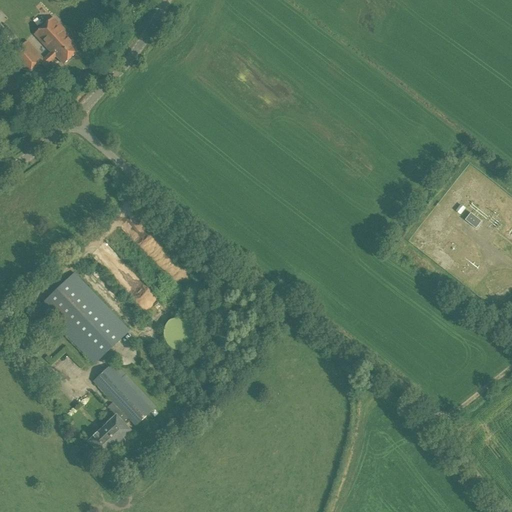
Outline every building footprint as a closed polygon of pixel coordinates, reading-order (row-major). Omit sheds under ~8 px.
[(64,64),(81,49),(70,37),(70,36),(54,18),(35,35),(50,52),(44,58),(27,40),(10,57),(27,76),(41,63),(44,67),(57,57),(64,64)] [(0,89),(6,95),(17,84),(0,66),(0,65),(0,89)] [(18,110),(32,99),(23,88),(10,100),(18,110)] [(461,205),(456,211),(460,215),(466,208),(461,205)] [(476,228),(481,221),(471,213),(465,220),(476,228)] [(497,227),(506,228),(507,219),(498,218),(497,227)] [(95,364),(130,330),(75,272),(38,307),(95,364)] [(152,323),(154,326),(167,314),(165,311),(152,323)] [(168,348),(198,351),(200,332),(197,332),(198,323),(177,321),(176,332),(170,331),(168,348)] [(123,378),(110,365),(93,382),(112,402),(108,407),(115,416),(88,442),(102,458),(117,444),(118,446),(121,446),(126,442),(125,439),(124,438),(131,431),(126,425),(130,422),(134,427),(156,407),(126,375),(123,378)]
